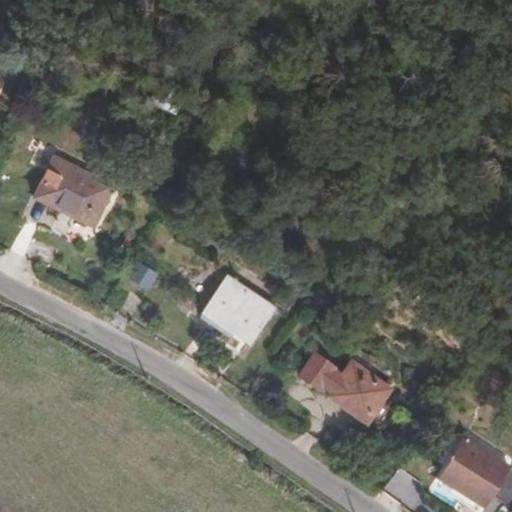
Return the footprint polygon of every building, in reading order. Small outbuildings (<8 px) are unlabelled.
[(162,82),(154,98),(172,107),(181,91),(162,82)] [(75,210),(72,215),(92,225),(112,185),(53,156),(36,191),(75,210)] [(34,196),(72,215),(75,210),(36,191),(34,196)] [(140,263),(132,275),(149,285),(156,273),(140,263)] [(203,310),(235,331),(250,341),(274,306),(234,280),(235,276),(229,283),(224,279),(203,310)] [(230,337),(235,331),(203,310),(199,316),(230,337)] [(368,419),(381,401),(390,388),(351,361),(341,375),(333,369),(334,366),(314,352),(299,375),(318,389),(321,385),(330,391),(327,395),(366,423),(368,419)] [(395,411),(381,401),(368,419),(383,430),(395,411)] [(511,468),(461,437),(437,475),(484,505),(491,494),(511,508),(511,468)]
